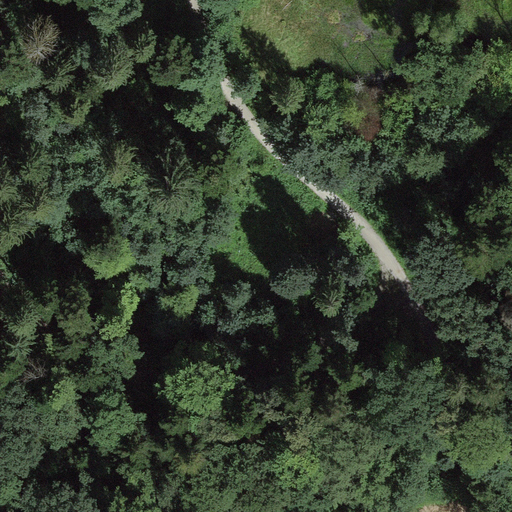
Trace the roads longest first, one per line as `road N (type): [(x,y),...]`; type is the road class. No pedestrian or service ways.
road 1 (track): [(0,252),(43,307),(85,337),(192,386),(284,388),(411,316)]
road 2 (track): [(411,316),(227,81),(198,0)]
road 3 (track): [(492,511),(411,316)]
